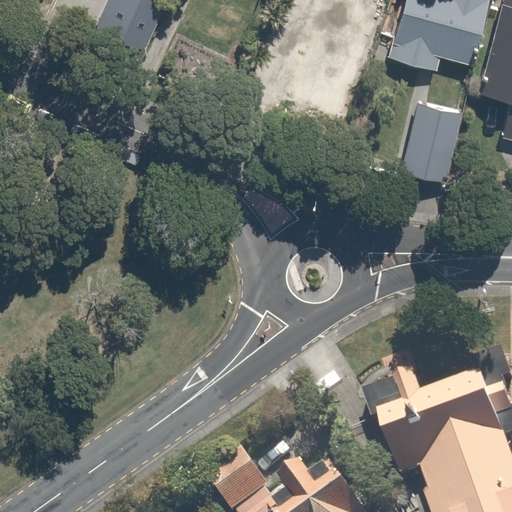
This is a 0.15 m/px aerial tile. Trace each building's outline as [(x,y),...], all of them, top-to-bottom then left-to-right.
[(308,0),(301,22),(317,28),(312,41),(374,63),(396,0),(308,0)] [(494,0),(405,0),(393,61),(442,72),(446,52),(482,60),(494,0)] [(511,0),(507,0),(479,95),(511,104),(511,105),(502,140),(511,143),(511,0)] [(465,126),(432,114),(419,149),(452,161),(465,126)] [(511,511),(511,392),(499,397),(492,375),(430,396),(423,372),(401,380),(412,411),(387,420),(414,482),(428,475),(438,498),(432,501),(436,511),(511,511)] [(250,451),(208,486),(229,511),(264,511),(256,502),(278,484),(250,451)] [(312,470),(287,490),(298,503),(287,511),(377,511),(343,470),(325,485),(312,470)]
